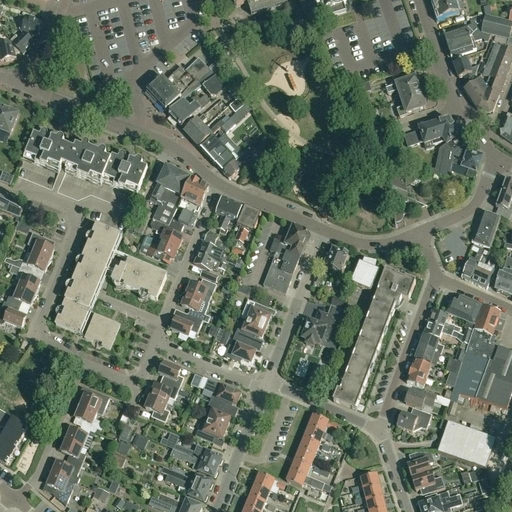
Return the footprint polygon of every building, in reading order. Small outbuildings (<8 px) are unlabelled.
[(232,0),(235,8),(247,4),(251,16),(287,4),(285,0),(232,0)] [(313,0),(315,4),(315,3),(316,6),(309,9),(310,11),(311,10),(314,18),(314,20),(318,22),(345,13),(343,5),(345,4),(343,0),(313,0)] [(432,0),(439,19),(460,13),(460,12),(465,10),(462,2),(457,4),(456,1),(457,0),(432,0)] [(444,35),(447,47),(483,36),(483,35),(490,36),(482,34),(486,17),(484,17),(470,21),(472,26),(444,35)] [(482,34),(490,36),(495,37),(494,42),(507,45),(511,47),(511,35),(510,35),(511,29),(511,23),(486,17),(482,34)] [(30,41),(34,37),(37,38),(41,22),(26,18),(24,25),(21,24),(19,30),(22,34),(30,41)] [(30,41),(22,34),(17,38),(15,36),(10,41),(11,43),(14,55),(15,55),(21,53),(23,56),(35,45),(30,41)] [(483,35),(483,36),(447,47),(451,59),(476,51),(474,43),(483,39),(484,43),(488,44),(490,36),(483,35)] [(0,60),(0,61),(1,62),(16,59),(15,55),(14,55),(11,43),(4,45),(4,42),(0,42),(0,60)] [(490,58),(511,66),(511,63),(511,51),(495,45),(490,58)] [(511,66),(490,58),(486,69),(507,77),(508,74),(509,74),(510,70),(510,69),(511,66)] [(184,100),(207,83),(215,77),(225,71),(216,62),(208,70),(199,60),(185,72),(182,68),(166,82),(162,77),(146,91),(165,112),(181,97),(184,100)] [(466,60),(453,65),(459,79),(467,76),(469,81),(474,79),(478,67),(470,70),(466,60)] [(497,92),(501,93),(506,80),(507,77),(486,69),(483,75),(486,76),(484,82),(488,83),(488,84),(494,86),(498,88),(497,92)] [(238,89),(235,85),(227,71),(217,78),(216,78),(226,91),(229,94),(235,102),(242,96),(238,89)] [(216,98),(226,91),(216,78),(203,88),(211,98),(216,98)] [(401,100),(421,93),(419,87),(417,87),(414,80),(385,89),(387,96),(398,92),(401,100)] [(490,93),(481,80),(464,91),(477,111),(489,116),(490,115),(492,114),(493,115),(499,97),(491,94),(490,93)] [(372,92),(369,83),(356,87),(358,96),(372,92)] [(498,88),(494,86),(491,94),(499,97),(501,93),(497,92),(498,88)] [(421,93),(401,100),(404,108),(397,110),(400,119),(407,117),(407,115),(424,108),(422,101),(424,100),(421,93)] [(183,101),(167,114),(181,127),(210,103),(205,97),(200,100),(196,97),(186,105),(183,101)] [(230,106),(235,113),(246,104),(241,97),(230,106)] [(245,106),(221,129),(226,135),(250,112),(245,106)] [(0,131),(10,136),(18,116),(0,108),(0,131)] [(375,128),(371,112),(362,114),(366,130),(375,128)] [(511,117),(507,115),(500,133),(500,137),(509,143),(511,134),(511,117)] [(192,140),(204,128),(201,124),(206,119),(203,116),(197,121),(184,132),(192,140)] [(204,128),(192,140),(199,148),(211,136),(211,135),(223,124),(221,121),(208,133),(204,128)] [(435,149),(434,146),(440,144),(442,141),(444,140),(447,144),(439,149),(435,171),(431,170),(430,175),(449,178),(452,165),(453,159),(453,157),(465,158),(467,150),(466,147),(467,146),(466,144),(454,128),(450,123),(449,121),(447,121),(446,121),(443,122),(419,130),(424,145),(426,152),(435,149)] [(41,167),(53,139),(48,136),(48,135),(48,134),(47,133),(46,132),(44,132),(42,132),(41,134),(40,136),(34,133),(24,160),(41,167)] [(422,144),(418,133),(404,137),(408,149),(422,144)] [(201,150),(201,151),(215,166),(216,167),(216,166),(223,174),(243,155),(225,136),(217,143),(214,139),(201,150)] [(58,141),(53,139),(41,167),(59,174),(61,169),(66,171),(75,150),(64,145),(65,143),(65,141),(64,140),(63,139),(62,139),(60,139),(59,140),(58,141)] [(77,146),(75,150),(66,171),(83,178),(95,151),(90,149),(90,147),(90,146),(89,144),(86,144),(85,145),(84,146),(83,148),(77,146)] [(243,155),(223,174),(228,179),(231,180),(232,180),(242,170),(239,166),(254,153),(250,149),(243,155)] [(453,159),(452,165),(468,171),(466,176),(475,179),(479,168),(481,164),(481,161),(482,160),(481,159),(481,158),(480,156),(477,156),(474,154),(474,153),(474,152),(473,151),(471,150),(470,150),(469,150),(468,150),(468,151),(466,159),(465,159),(465,158),(453,157),(453,159)] [(100,153),(95,151),(83,178),(90,181),(91,177),(102,181),(111,160),(105,158),(106,156),(107,155),(106,153),(105,152),(104,151),(102,151),(100,152),(100,153)] [(113,156),(111,160),(102,181),(120,189),(131,161),(126,159),(126,158),(126,156),(125,155),(124,154),(122,154),(120,155),(120,156),(118,159),(113,156)] [(131,161),(120,189),(138,196),(148,171),(142,168),(143,167),(143,165),(143,164),(142,162),(139,161),(137,162),(136,163),(131,161)] [(159,207),(153,221),(169,227),(173,218),(182,201),(183,198),(181,197),(190,179),(182,175),(166,168),(158,186),(152,197),(150,203),(159,207)] [(3,173),(0,180),(0,182),(10,186),(14,178),(3,173)] [(405,174),(390,176),(396,224),(397,224),(398,224),(399,224),(400,224),(401,223),(402,222),(403,221),(403,220),(404,219),(404,218),(404,217),(404,216),(404,215),(404,214),(419,208),(416,203),(408,199),(405,174)] [(420,182),(417,174),(407,178),(411,186),(417,189),(420,182)] [(511,182),(506,180),(496,207),(498,208),(508,212),(511,213),(511,182)] [(173,218),(169,227),(182,233),(184,227),(192,230),(197,219),(209,190),(199,185),(198,183),(195,181),(193,182),(191,181),(183,198),(182,201),(173,218)] [(0,198),(0,211),(19,219),(22,212),(21,210),(0,198)] [(233,203),(223,198),(216,215),(222,218),(217,229),(221,231),(233,203)] [(228,231),(226,230),(230,221),(236,223),(243,207),(233,203),(221,231),(220,234),(225,237),(228,231)] [(236,241),(237,242),(240,243),(253,211),(245,208),(237,226),(241,228),(236,241)] [(477,229),(472,243),(475,244),(490,249),(501,217),(496,215),(483,210),(481,218),(477,229)] [(135,232),(142,235),(151,214),(144,211),(135,232)] [(253,211),(240,243),(244,245),(249,232),(254,233),(261,214),(253,211)] [(179,238),(182,233),(169,227),(153,221),(150,227),(152,230),(157,232),(157,234),(163,237),(161,243),(178,251),(183,240),(179,238)] [(97,228),(90,245),(56,326),(79,335),(104,276),(114,280),(113,283),(157,301),(167,278),(130,263),(128,266),(111,259),(120,237),(97,228)] [(308,234),(306,233),(293,228),(286,245),(281,244),(275,242),(270,252),(277,255),(264,288),(285,296),(289,287),(291,281),(299,260),(300,260),(306,245),(309,239),(309,237),(309,236),(308,235),(308,234)] [(214,248),(217,241),(218,238),(208,233),(204,243),(214,248)] [(30,248),(28,254),(49,262),(54,251),(42,246),(45,240),(33,235),(28,247),(30,248)] [(141,248),(139,253),(159,262),(161,256),(174,262),(178,251),(161,243),(161,244),(154,241),(152,246),(151,246),(150,251),(141,248)] [(217,241),(214,248),(226,252),(228,245),(228,246),(217,241)] [(199,255),(227,267),(235,270),(241,273),(243,267),(237,265),(223,259),(225,255),(219,252),(219,251),(204,244),(199,255)] [(245,252),(235,248),(232,254),(242,259),(245,252)] [(340,253),(333,251),(330,259),(328,258),(325,265),(332,268),(331,271),(341,275),(348,257),(340,253)] [(25,260),(21,271),(30,275),(33,269),(44,274),(49,262),(28,254),(25,260)] [(227,267),(199,255),(195,265),(211,272),(212,269),(218,272),(219,269),(225,272),(227,267)] [(462,278),(470,282),(477,268),(478,268),(481,264),(481,263),(483,257),(477,255),(475,260),(471,259),(462,278)] [(500,294),(501,293),(504,294),(511,263),(511,260),(507,259),(503,275),(499,274),(495,290),(497,291),(497,293),(500,294)] [(360,264),(351,284),(371,293),(380,272),(376,270),(378,264),(365,261),(363,265),(360,264)] [(477,268),(470,282),(478,286),(485,271),(487,267),(481,264),(478,268),(477,268)] [(490,283),(495,270),(487,267),(485,271),(478,286),(487,290),(490,283)] [(21,284),(19,290),(35,297),(40,285),(28,280),(30,275),(21,271),(16,281),(21,284)] [(216,285),(219,278),(203,271),(200,278),(216,285)] [(338,393),(334,403),(356,412),(396,306),(399,308),(402,300),(409,302),(416,284),(406,280),(405,281),(396,277),(396,276),(386,272),(340,393),(338,393)] [(314,283),(320,285),(323,277),(317,275),(314,283)] [(191,285),(186,296),(203,303),(205,297),(211,299),(216,286),(203,281),(200,288),(191,285)] [(11,293),(7,304),(17,308),(19,302),(30,307),(35,297),(19,290),(16,296),(11,293)] [(203,303),(186,296),(182,307),(190,311),(187,316),(201,322),(203,323),(208,325),(211,319),(204,316),(206,311),(200,308),(203,303)] [(334,297),(331,305),(342,309),(345,301),(334,297)] [(446,314),(476,327),(483,307),(481,307),(482,306),(460,297),(452,300),(446,314)] [(267,309),(249,302),(242,319),(248,321),(266,329),(270,318),(264,316),(267,309)] [(5,325),(5,323),(22,330),(27,318),(14,313),(17,308),(7,304),(4,303),(0,312),(0,325),(2,326),(5,325)] [(309,322),(302,340),(307,342),(306,346),(314,348),(315,345),(320,347),(323,338),(334,341),(341,322),(345,312),(332,307),(329,315),(319,312),(315,324),(309,322)] [(462,364),(458,376),(458,377),(457,380),(454,389),(452,394),(459,396),(507,412),(511,397),(511,352),(493,346),(496,338),(493,337),(495,331),(501,333),(505,323),(498,320),(501,314),(483,307),(476,327),(475,331),(473,331),(470,339),(466,351),(462,364)] [(448,318),(433,312),(429,324),(459,335),(460,331),(445,325),(448,318)] [(203,323),(201,322),(185,315),(182,322),(176,320),(171,332),(180,335),(179,338),(180,340),(185,342),(187,341),(188,339),(189,339),(191,333),(198,336),(203,323)] [(94,339),(98,341),(107,321),(95,316),(85,339),(93,342),(94,339)] [(107,321),(98,341),(103,343),(102,346),(111,350),(120,326),(107,321)] [(235,336),(253,344),(256,337),(261,340),(266,329),(248,321),(245,328),(239,326),(235,336)] [(429,324),(425,335),(440,341),(442,334),(457,339),(461,344),(464,337),(459,335),(429,324)] [(466,330),(464,337),(470,339),(473,331),(474,327),(466,324),(464,330),(466,330)] [(233,358),(233,357),(243,361),(251,365),(255,354),(250,351),(253,344),(235,336),(228,352),(227,356),(233,358)] [(439,343),(424,337),(420,349),(435,355),(435,354),(441,356),(444,348),(438,346),(439,343)] [(464,337),(461,344),(459,349),(466,351),(470,339),(464,337)] [(420,349),(416,360),(431,365),(436,366),(438,362),(433,360),(435,355),(420,349)] [(459,351),(455,361),(462,364),(466,351),(459,349),(459,351)] [(227,351),(225,357),(242,364),(243,361),(233,357),(233,358),(227,356),(228,352),(227,351)] [(445,372),(451,374),(458,376),(462,364),(455,361),(449,359),(445,372)] [(415,362),(411,373),(428,379),(431,368),(415,362)] [(173,388),(179,391),(184,380),(179,378),(181,371),(164,364),(160,376),(175,383),(173,388)] [(308,387),(321,391),(327,373),(314,368),(308,387)] [(428,379),(411,373),(407,384),(424,390),(428,379)] [(450,374),(446,386),(454,389),(457,380),(458,377),(450,374)] [(210,404),(226,411),(228,406),(228,404),(236,407),(240,396),(223,389),(224,387),(217,385),(216,386),(209,383),(210,381),(208,380),(204,391),(213,395),(210,404)] [(150,399),(167,406),(169,400),(175,402),(179,391),(173,388),(171,394),(155,387),(150,399)] [(437,397),(427,393),(425,398),(410,392),(406,405),(422,411),(424,405),(433,408),(437,397)] [(444,399),(450,401),(452,394),(447,392),(444,399)] [(97,415),(97,414),(103,417),(109,400),(92,393),(89,399),(85,397),(80,408),(97,415)] [(459,396),(452,394),(450,401),(457,403),(459,396)] [(167,406),(150,399),(145,410),(154,413),(151,419),(165,425),(170,413),(164,411),(167,406)] [(226,411),(210,404),(205,414),(211,417),(208,423),(226,431),(231,420),(223,417),(224,415),(226,411)] [(100,423),(94,420),(97,415),(80,408),(75,419),(84,423),(82,428),(96,434),(100,423)] [(126,426),(131,413),(125,410),(120,423),(126,426)] [(0,430),(3,425),(8,427),(0,439),(0,464),(5,467),(28,429),(0,411),(0,430)] [(413,435),(413,434),(421,430),(426,432),(432,417),(418,411),(415,419),(402,415),(397,429),(413,435)] [(340,428),(328,423),(329,423),(313,417),(309,428),(324,435),(324,434),(326,428),(337,433),(340,428)] [(226,431),(208,423),(205,430),(199,428),(195,437),(213,445),(216,439),(222,441),(226,431)] [(496,441),(458,428),(448,424),(438,455),(486,471),(496,441)] [(66,441),(83,448),(85,442),(91,445),(96,434),(82,428),(79,434),(70,430),(66,441)] [(324,435),(309,428),(304,439),(320,446),(322,439),(333,444),(335,439),(324,434),(324,435)] [(127,444),(132,433),(124,430),(120,441),(127,444)] [(350,445),(354,434),(348,431),(343,443),(350,445)] [(179,439),(171,435),(166,447),(173,450),(192,458),(218,469),(222,460),(207,454),(208,451),(197,447),(194,454),(176,446),(179,439)] [(320,446),(304,439),(300,450),(315,457),(320,446)] [(68,462),(82,468),(86,457),(80,454),(83,448),(66,441),(61,453),(70,457),(68,462)] [(185,461),(190,463),(201,468),(199,473),(214,479),(218,469),(173,450),(170,458),(184,464),(185,461)] [(296,461),(311,468),(315,457),(300,450),(296,461)] [(435,464),(432,454),(417,454),(420,463),(408,467),(409,469),(407,471),(408,474),(410,475),(412,480),(431,474),(429,466),(435,464)] [(110,465),(122,470),(126,461),(114,456),(110,465)] [(332,463),(319,458),(317,462),(330,468),(332,463)] [(306,479),(307,477),(311,468),(296,461),(291,472),(306,479)] [(82,468),(68,462),(65,468),(56,464),(52,475),(69,482),(77,486),(80,480),(77,479),(82,468)] [(330,475),(321,471),(315,468),(313,473),(328,480),(330,475)] [(172,473),(171,472),(163,469),(161,474),(167,476),(170,477),(208,493),(212,484),(197,477),(195,482),(184,478),(185,476),(173,472),(172,473)] [(306,479),(291,472),(287,484),(302,490),(304,485),(322,492),(325,485),(307,477),(306,479)] [(429,489),(431,495),(445,490),(442,479),(436,481),(433,479),(431,474),(412,480),(414,486),(413,487),(414,491),(416,491),(416,493),(429,489)] [(488,480),(487,474),(470,479),(472,484),(488,480)] [(69,482),(52,475),(47,487),(55,490),(52,496),(66,508),(73,491),(66,488),(69,482)] [(208,493),(170,477),(167,476),(165,481),(191,492),(189,497),(204,503),(208,493)] [(286,486),(274,482),(259,476),(255,487),(270,494),(270,493),(273,487),(283,492),(286,486)] [(364,492),(380,488),(377,476),(361,480),(364,492)] [(270,494),(255,487),(250,498),(265,504),(268,498),(270,494)] [(367,504),(383,499),(380,488),(364,492),(367,504)] [(437,498),(437,500),(420,506),(421,511),(429,511),(451,505),(448,494),(437,498)] [(153,499),(158,501),(184,511),(200,511),(202,508),(187,502),(185,506),(160,495),(160,497),(154,495),(153,498),(153,499)] [(265,504),(250,498),(246,509),(253,511),(262,511),(263,509),(265,504)] [(184,511),(158,501),(153,499),(150,506),(163,511),(184,511)] [(367,504),(369,511),(381,511),(386,511),(383,499),(367,504)] [(451,505),(429,511),(450,511),(450,510),(462,506),(461,502),(453,504),(451,505)]
